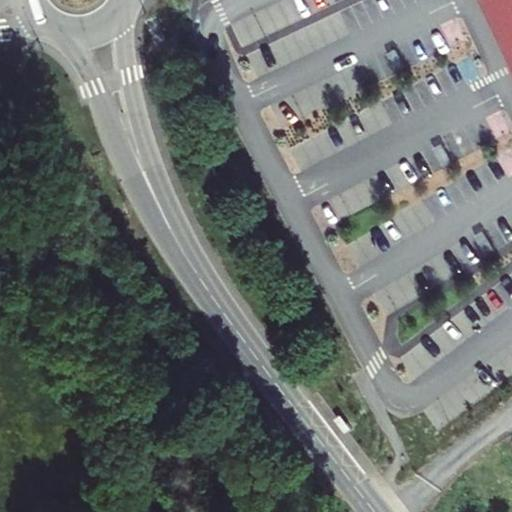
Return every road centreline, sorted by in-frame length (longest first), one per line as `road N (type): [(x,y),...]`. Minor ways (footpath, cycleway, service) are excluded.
road 1 (tertiary): [(184,258),(374,511)]
road 2 (tertiary): [(51,30),(184,258)]
road 3 (tertiary): [(184,258),(133,115),(127,4)]
